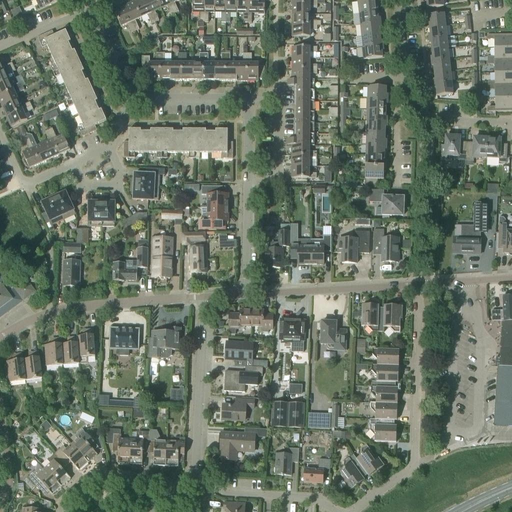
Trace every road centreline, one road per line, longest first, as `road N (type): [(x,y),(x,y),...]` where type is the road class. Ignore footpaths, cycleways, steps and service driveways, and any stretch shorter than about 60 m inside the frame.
road 1 (residential): [(247,295),(511,278)]
road 2 (residential): [(353,511),(414,468),(419,296)]
road 3 (residential): [(0,337),(59,310),(204,297)]
road 4 (residential): [(247,295),(248,99)]
road 5 (residential): [(194,474),(204,297)]
road 6 (residential): [(64,511),(95,477),(156,479),(169,495)]
road 7 (residential): [(212,487),(315,499),(335,511)]
road 8 (residential): [(128,98),(248,99)]
